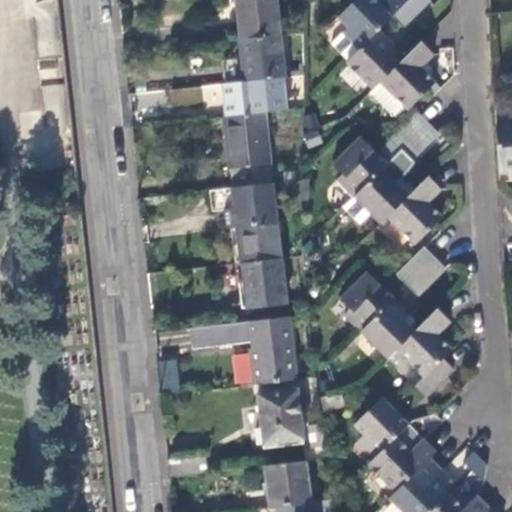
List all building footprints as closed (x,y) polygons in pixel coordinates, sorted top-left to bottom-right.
[(236,0),(240,40),(281,36),(277,0),(236,0)] [(429,0),(388,0),(392,5),(387,10),(381,4),(377,0),(355,0),(339,16),(350,27),(344,33),(360,50),(348,62),(391,106),(399,100),(409,110),(435,84),(420,69),(433,56),(421,44),(402,63),(391,51),(395,47),(380,31),(394,17),(404,27),(431,1),(429,0)] [(392,5),(388,0),(385,0),(381,4),(387,10),(392,5)] [(284,66),(303,64),(303,33),(281,36),(240,40),(244,81),(285,77),(284,66)] [(172,105),(200,104),(199,88),(172,89),(172,105)] [(233,187),(271,182),(269,164),(270,164),(264,112),(224,116),(233,187)] [(418,115),(391,141),(412,162),(438,135),(418,115)] [(499,181),(511,179),(511,125),(496,127),(499,181)] [(415,246),(443,220),(428,204),(441,192),(429,179),(414,193),(409,197),(397,184),(402,180),(361,137),(334,163),(344,174),(338,178),(354,196),(371,213),(381,224),(388,217),(415,246)] [(414,193),(402,180),(397,184),(409,197),(414,193)] [(238,226),(242,262),(281,258),(272,182),(271,182),(233,187),(235,207),(226,209),(228,227),(238,226)] [(213,210),(226,209),(235,207),(233,187),(211,190),(213,210)] [(354,196),(343,206),(359,224),(371,213),(354,196)] [(418,298),(445,272),(425,252),(398,277),(418,298)] [(286,299),(308,296),(302,255),(281,258),(242,262),(244,284),(249,283),(252,307),(286,303),(286,299)] [(416,387),(427,399),(453,372),(443,361),(452,352),(438,337),(451,324),(439,311),(416,333),(405,320),(409,316),(367,273),(339,299),(349,311),(345,315),(388,360),(397,351),(424,379),(416,387)] [(255,385),(298,380),(290,317),(190,329),(193,350),(252,342),(253,349),(251,349),(255,385)] [(177,359),(160,360),(162,390),(179,389),(177,359)] [(255,428),(257,444),(303,438),(297,389),(258,394),(261,428),(255,428)] [(491,511),(478,498),(465,511),(462,507),(470,500),(457,488),(452,495),(436,481),(444,474),(431,460),(438,453),(426,440),(424,441),(413,452),(398,437),(410,426),(384,399),(357,425),(365,434),(360,439),(378,457),(370,463),(396,491),(390,497),(404,511),(491,511)] [(308,425),(311,448),(325,446),(322,423),(308,425)] [(424,441),(410,426),(398,437),(413,452),(424,441)] [(203,456),(167,460),(169,476),(205,471),(203,456)] [(276,507),(310,502),(305,461),(265,466),(270,508),(276,507)] [(334,511),(333,499),(310,502),(276,507),(277,511),(334,511)]
